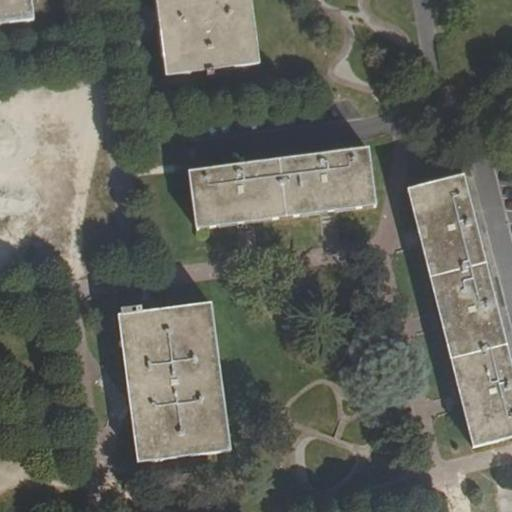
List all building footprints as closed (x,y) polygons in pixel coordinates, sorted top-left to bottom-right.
[(0,0),(0,25),(35,21),(32,0),(0,0)] [(157,0),(167,77),(259,66),(250,0),(157,0)] [(196,232),(376,208),(368,151),(363,151),(363,149),(331,152),(332,155),(305,159),(305,156),(250,163),(251,166),(224,169),(224,167),(196,170),(196,173),(188,174),(196,232)] [(408,192),(472,448),(511,438),(511,360),(501,319),(499,319),(493,294),(495,293),(481,237),(478,238),(471,213),(475,212),(467,183),(464,184),(463,178),(408,192)] [(139,464),(231,452),(211,306),(120,317),(139,464)]
